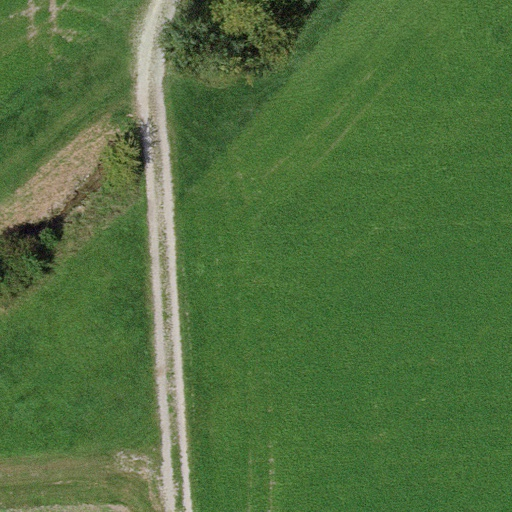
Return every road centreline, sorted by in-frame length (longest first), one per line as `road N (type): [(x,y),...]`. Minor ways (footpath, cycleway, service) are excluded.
road 1 (track): [(180,511),(149,97),(156,35),(170,0)]
road 2 (track): [(0,478),(176,466)]
